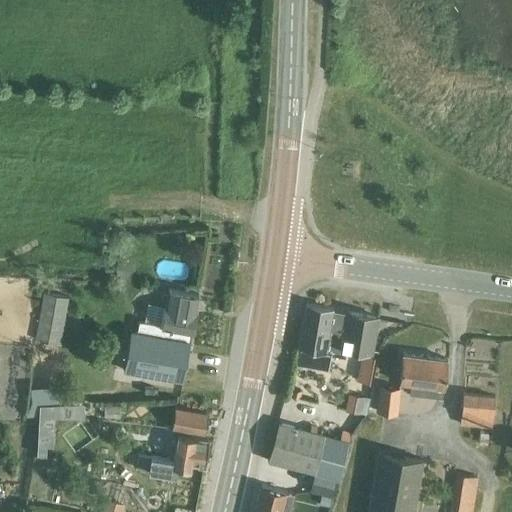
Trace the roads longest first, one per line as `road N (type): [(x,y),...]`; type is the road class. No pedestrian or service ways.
road 1 (secondary): [(272,259),(294,0)]
road 2 (secondary): [(223,511),(272,259)]
road 3 (tertiary): [(272,259),(511,290)]
